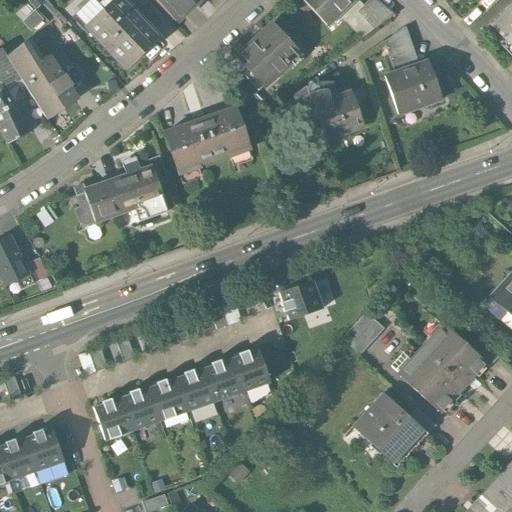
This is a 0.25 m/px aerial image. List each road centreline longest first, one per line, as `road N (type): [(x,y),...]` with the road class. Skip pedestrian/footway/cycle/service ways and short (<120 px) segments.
road 1 (primary): [(511,163),(43,329)]
road 2 (residential): [(0,205),(98,139),(259,0)]
road 3 (residential): [(65,400),(273,327)]
road 4 (residential): [(410,511),(511,401)]
road 5 (residential): [(511,111),(415,0)]
